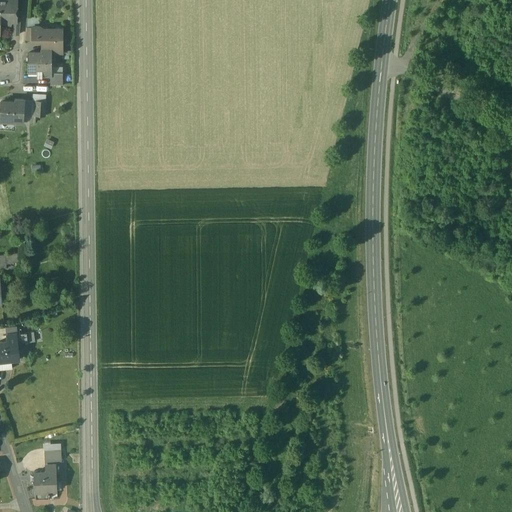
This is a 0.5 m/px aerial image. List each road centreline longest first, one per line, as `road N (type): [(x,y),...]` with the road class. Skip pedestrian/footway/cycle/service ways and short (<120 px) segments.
road 1 (tertiary): [(85,0),(92,506)]
road 2 (primary): [(388,440),(371,219),(389,0)]
road 3 (track): [(381,64),(511,129)]
